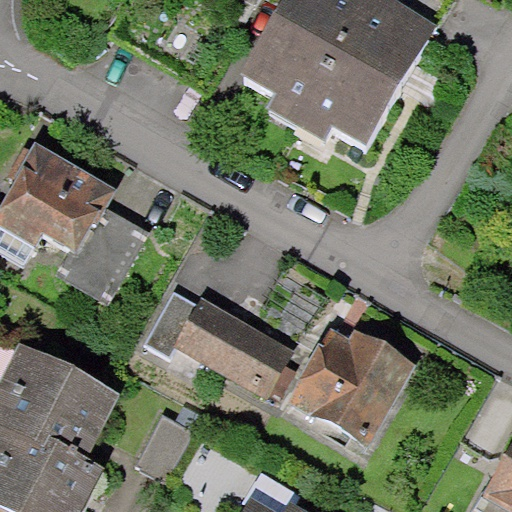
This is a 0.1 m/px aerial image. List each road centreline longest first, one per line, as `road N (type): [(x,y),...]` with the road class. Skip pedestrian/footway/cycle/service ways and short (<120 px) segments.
road 1 (residential): [(378,278),(0,59)]
road 2 (residential): [(511,66),(378,278)]
road 3 (residential): [(511,355),(378,278)]
